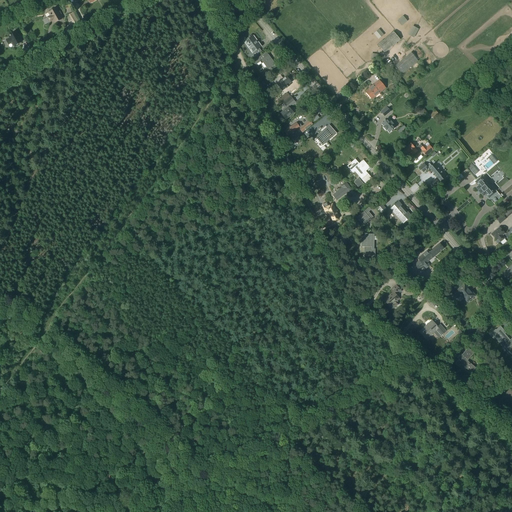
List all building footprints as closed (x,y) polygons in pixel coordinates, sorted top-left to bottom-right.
[(50,16),(47,18),(50,23),(53,21),(55,23),(62,19),(60,16),(61,15),(59,12),(58,12),(56,8),(48,13),(50,16)] [(73,12),(68,15),(73,24),(78,21),(73,12)] [(9,38),(6,40),(8,45),(12,43),(14,47),(21,42),(19,39),(20,37),(18,35),(17,35),(16,32),(8,37),(9,38)] [(393,32),(377,45),(380,49),(384,53),(399,40),(393,32)] [(246,39),(246,41),(252,53),(255,57),(262,52),(259,49),(262,47),(258,42),(256,40),(257,40),(254,36),(253,37),(253,36),(251,38),(250,37),(246,39)] [(260,57),(253,62),(256,65),(262,61),(268,69),(270,68),(274,73),(282,67),(278,62),(275,64),(268,54),(267,55),(265,52),(260,57)] [(411,53),(395,66),(402,75),(418,61),(411,53)] [(485,70),(480,74),(483,77),(494,69),(490,65),(484,69),(485,70)] [(280,76),(275,80),(279,85),(278,86),(278,87),(279,86),(282,91),(286,88),(290,86),(288,84),(291,82),(286,76),(283,79),(280,76)] [(379,80),(365,92),(372,100),(385,88),(379,80)] [(266,91),(263,86),(265,85),(264,82),(258,85),(263,93),(266,91)] [(468,83),(464,86),(470,92),(473,89),(468,83)] [(287,93),(277,102),(280,105),(290,97),(287,93)] [(502,95),(495,102),(501,109),(509,103),(502,95)] [(285,109),(280,114),(286,120),(294,113),(287,106),(294,101),(291,97),(283,104),(281,105),(285,109)] [(316,111),(321,117),(327,112),(322,106),(316,111)] [(386,107),(380,112),(384,117),(390,112),(386,107)] [(424,109),(420,113),(424,118),(428,114),(424,109)] [(435,110),(429,115),(433,119),(439,114),(435,110)] [(388,118),(381,124),(384,127),(383,127),(386,131),(387,130),(389,133),(396,127),(388,118)] [(296,123),(284,131),(287,136),(294,131),(297,137),(313,125),(310,121),(302,127),(300,124),(298,126),(296,123)] [(329,126),(316,137),(319,142),(321,140),(324,143),(336,133),(329,126)] [(301,135),(292,143),(294,145),(297,143),(299,145),(305,139),(301,135)] [(410,144),(403,150),(407,154),(408,153),(411,157),(417,152),(419,150),(420,149),(422,151),(423,150),(426,147),(424,145),(422,147),(420,145),(417,147),(415,149),(415,148),(410,144)] [(426,147),(423,150),(427,155),(433,150),(429,146),(429,145),(426,147)] [(355,160),(347,166),(353,172),(355,171),(362,179),(367,174),(365,171),(369,168),(363,161),(359,164),(355,160)] [(424,163),(419,167),(423,172),(428,168),(429,167),(437,177),(440,181),(444,178),(441,174),(442,173),(434,163),(431,165),(429,163),(426,165),(424,163)] [(482,176),(476,181),(479,185),(477,187),(485,196),(487,194),(490,198),(497,192),(482,176)] [(364,186),(358,180),(354,184),(359,190),(364,186)] [(342,188),(333,196),(337,201),(352,190),(347,183),(341,187),(342,188)] [(398,201),(390,209),(403,224),(411,216),(398,201)] [(326,203),(322,205),(325,212),(328,211),(330,215),(330,214),(332,220),(338,217),(337,214),(332,203),(328,205),(326,203)] [(382,204),(376,209),(381,214),(386,209),(382,204)] [(369,207),(356,218),(359,222),(362,220),(365,224),(373,217),(369,212),(371,210),(369,207)] [(501,215),(496,219),(500,224),(505,219),(501,215)] [(499,228),(491,234),(496,241),(497,239),(500,242),(504,239),(501,236),(504,234),(499,228)] [(361,240),(361,242),(361,247),(364,247),(364,256),(375,256),(375,249),(374,249),(374,234),(369,234),(365,234),(365,236),(361,236),(361,240)] [(420,261),(415,265),(419,271),(424,266),(424,267),(428,264),(426,261),(432,256),(433,257),(443,249),(440,244),(429,253),(428,251),(418,259),(420,261)] [(511,265),(502,274),(507,280),(511,275),(511,265)] [(394,292),(385,299),(390,306),(391,305),(394,309),(399,305),(397,303),(399,301),(398,300),(400,298),(398,295),(402,291),(397,285),(391,289),(394,292)] [(462,287),(453,294),(457,298),(462,294),(466,299),(465,300),(467,303),(469,301),(470,301),(475,296),(470,290),(469,290),(466,287),(464,289),(462,287)] [(433,296),(427,301),(431,306),(437,301),(433,296)] [(432,321),(419,332),(426,339),(436,330),(441,336),(446,331),(440,325),(437,327),(432,321)] [(478,330),(475,326),(472,329),(468,333),(471,337),(475,333),(478,330)] [(495,330),(489,335),(493,340),(494,338),(502,347),(503,346),(511,356),(511,338),(510,340),(505,334),(506,333),(500,326),(495,330)] [(458,359),(454,363),(463,370),(463,369),(469,374),(475,367),(467,361),(474,353),(468,348),(462,355),(460,353),(456,357),(458,359)] [(511,392),(509,390),(497,401),(501,405),(503,403),(505,405),(506,404),(511,409),(511,408),(511,392)]
